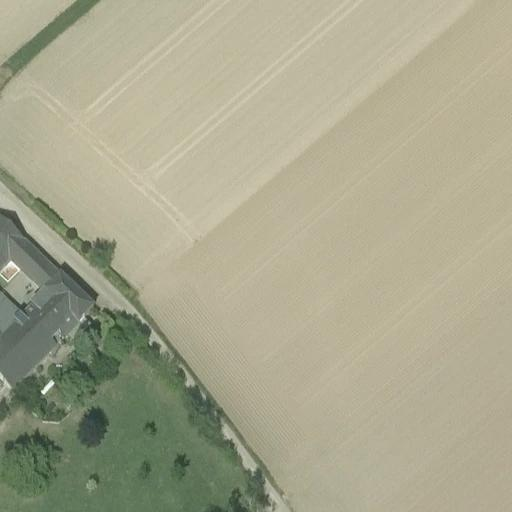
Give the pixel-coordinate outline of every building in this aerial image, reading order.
[(44,266),(0,224),(0,271),(8,263),(20,275),(28,282),(44,266)] [(20,275),(8,263),(0,271),(0,277),(9,286),(20,275)] [(60,281),(44,266),(28,282),(44,298),(60,281)] [(0,277),(0,295),(9,286),(0,277)] [(93,312),(60,281),(44,298),(77,328),(93,312)] [(44,298),(4,339),(2,336),(0,338),(0,343),(32,375),(77,328),(44,298)] [(32,375),(0,343),(0,385),(12,396),(32,375)]
